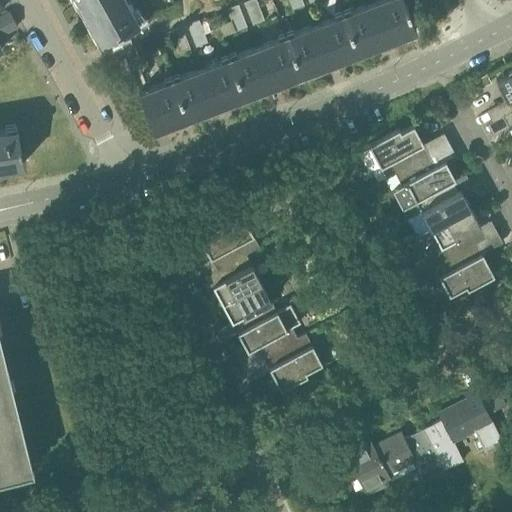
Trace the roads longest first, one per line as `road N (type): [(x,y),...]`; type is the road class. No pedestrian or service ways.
road 1 (tertiary): [(126,176),(285,127),(488,38)]
road 2 (unclassified): [(258,442),(511,314)]
road 3 (residential): [(126,176),(29,0)]
road 4 (unclassified): [(258,442),(175,265)]
road 5 (unclassified): [(109,511),(258,442)]
road 6 (tertiary): [(0,208),(126,176)]
road 7 (residential): [(511,208),(453,103)]
